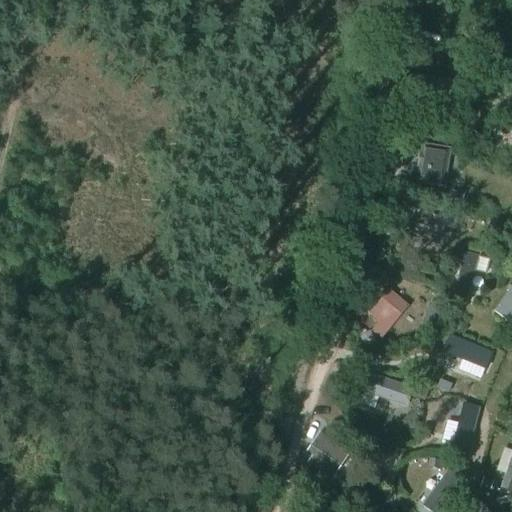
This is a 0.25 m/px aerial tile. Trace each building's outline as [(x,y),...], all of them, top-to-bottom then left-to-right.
[(453,80),(410,76),(409,90),(420,92),(419,104),(450,107),(453,80)] [(511,121),(492,124),(494,138),(511,135),(511,121)] [(419,148),(413,186),(443,191),(449,153),(419,148)] [(449,193),(447,203),(462,206),(463,195),(449,193)] [(446,225),(407,212),(401,230),(440,243),(446,225)] [(380,238),(378,253),(389,255),(392,240),(380,238)] [(486,241),(482,253),(490,255),(494,244),(486,241)] [(464,253),(453,294),(468,298),(479,257),(464,253)] [(511,287),(494,313),(506,321),(511,312),(511,287)] [(377,305),(374,303),(365,314),(378,324),(371,332),(381,340),(408,307),(389,291),(377,305)] [(431,303),(426,316),(436,321),(442,308),(431,303)] [(449,336),(442,352),(484,370),(491,354),(449,336)] [(363,374),(357,391),(404,407),(410,390),(363,374)] [(423,427),(422,441),(465,444),(466,430),(423,427)] [(321,433),(306,454),(311,457),(307,465),(331,481),(350,453),(321,433)] [(511,453),(500,488),(511,491),(511,453)] [(429,460),(428,468),(440,470),(441,461),(429,460)] [(450,469),(423,506),(430,511),(441,511),(465,480),(450,469)] [(484,477),(480,488),(489,491),(493,480),(484,477)] [(487,511),(480,503),(468,511),(487,511)] [(509,511),(508,503),(497,505),(498,511),(509,511)]
